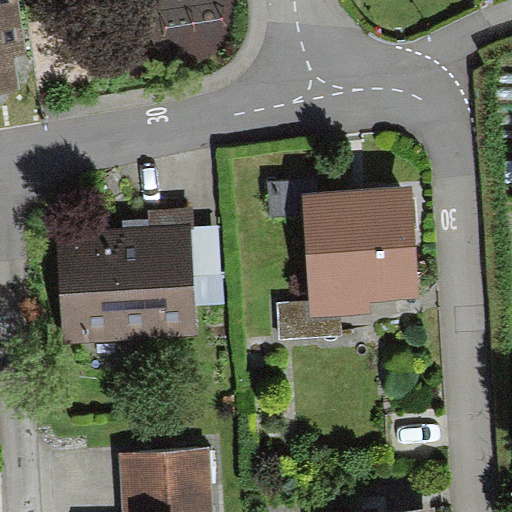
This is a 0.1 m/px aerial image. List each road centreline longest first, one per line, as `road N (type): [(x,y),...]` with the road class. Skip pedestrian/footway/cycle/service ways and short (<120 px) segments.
road 1 (residential): [(479,511),(459,158),(443,121),(405,87),(298,86)]
road 2 (residential): [(18,511),(0,189)]
road 3 (unclassified): [(298,86),(0,167)]
